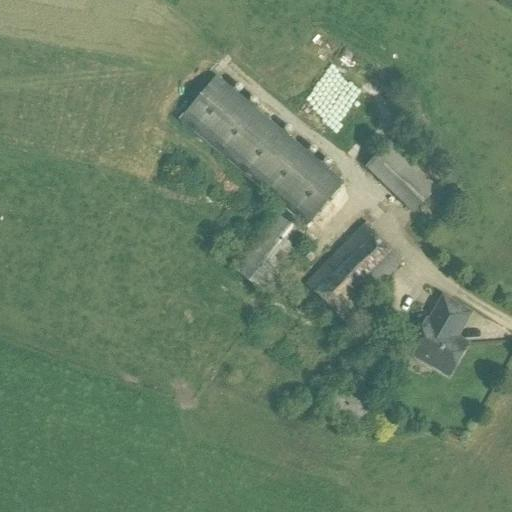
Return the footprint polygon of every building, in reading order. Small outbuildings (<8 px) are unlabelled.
[(215,76),(182,116),(310,223),(343,183),(215,76)] [(389,145),(365,170),(412,216),(436,191),(389,145)] [(258,242),(235,273),(266,297),(277,283),(280,279),(308,240),(277,217),(258,242)] [(362,226),(303,286),(342,324),(401,265),(362,226)] [(295,309),(308,316),(314,305),(302,298),(295,309)] [(409,354),(408,356),(416,360),(415,363),(429,371),(430,368),(449,378),(465,347),(453,340),(466,316),(442,302),(428,327),(425,325),(409,354)] [(335,385),(323,413),(362,429),(373,401),(335,385)]
